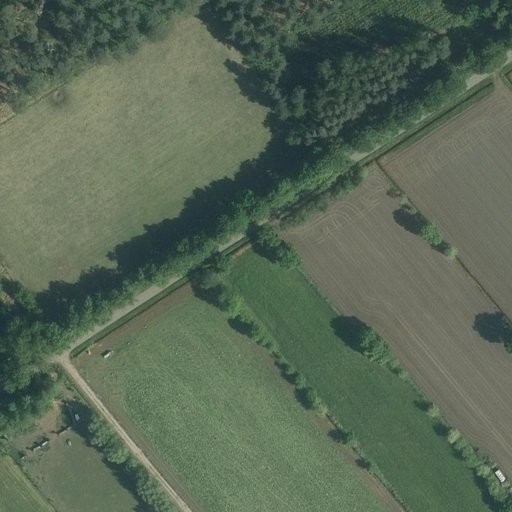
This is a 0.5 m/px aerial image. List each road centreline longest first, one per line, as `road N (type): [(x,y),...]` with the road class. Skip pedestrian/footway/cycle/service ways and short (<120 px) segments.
road 1 (unclassified): [(511,56),(0,393)]
road 2 (track): [(57,355),(182,511)]
